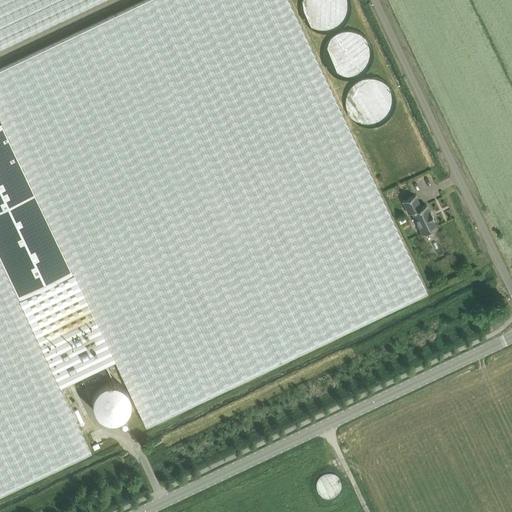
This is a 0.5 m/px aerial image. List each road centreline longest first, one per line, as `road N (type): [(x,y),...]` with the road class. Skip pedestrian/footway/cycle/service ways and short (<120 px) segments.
road 1 (unclassified): [(144,511),(511,339)]
road 2 (residential): [(511,291),(375,0)]
